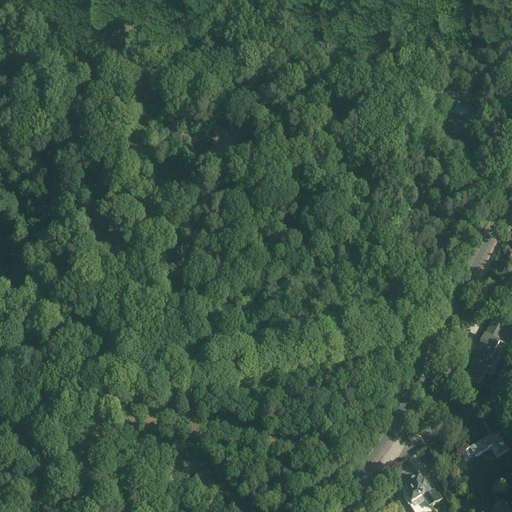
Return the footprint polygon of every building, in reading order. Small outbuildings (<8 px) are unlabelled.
[(447,111),(437,133),(443,136),(438,147),(460,158),(465,147),(472,150),(482,127),(476,124),(481,113),(458,103),(453,114),(447,111)] [(479,377),(481,372),(482,373),(490,359),(491,360),(492,359),(493,360),(496,360),(499,354),(497,351),(496,351),(505,332),(491,325),(485,337),(484,336),(476,352),(478,353),(471,367),(469,372),(479,377)] [(417,424),(420,430),(427,426),(424,420),(417,424)] [(496,434),(468,451),(474,460),(490,450),(496,461),(507,454),(511,460),(511,442),(510,437),(501,443),(496,434)] [(437,492),(431,496),(423,483),(422,484),(418,477),(414,480),(412,479),(408,481),(408,483),(404,486),(410,495),(406,498),(411,506),(422,499),(430,511),(432,511),(445,504),(437,492)] [(510,511),(503,502),(499,503),(494,506),(493,509),(494,511),(493,511),(510,511)]
